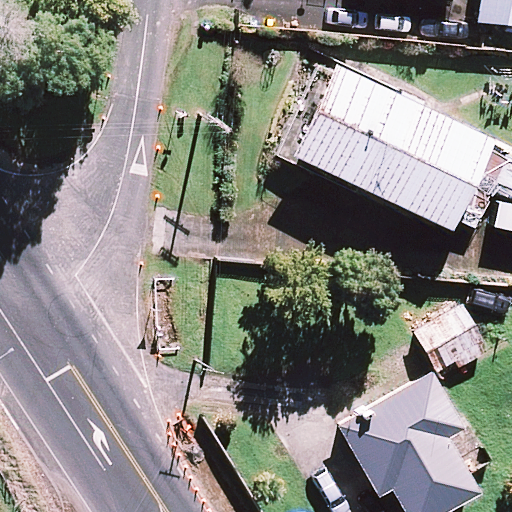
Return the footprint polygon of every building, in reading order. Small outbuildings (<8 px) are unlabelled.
[(511,0),(473,0),(473,20),(511,21),(511,0)] [(481,131),(326,59),(285,148),(439,219),(481,131)] [(511,161),(500,158),(491,191),(511,196),(511,161)] [(432,369),(452,359),(456,365),(483,350),(480,344),(459,303),(411,329),(432,369)] [(455,423),(424,366),(332,417),(372,490),(386,482),(402,511),(428,511),(471,488),(439,431),(455,423)]
